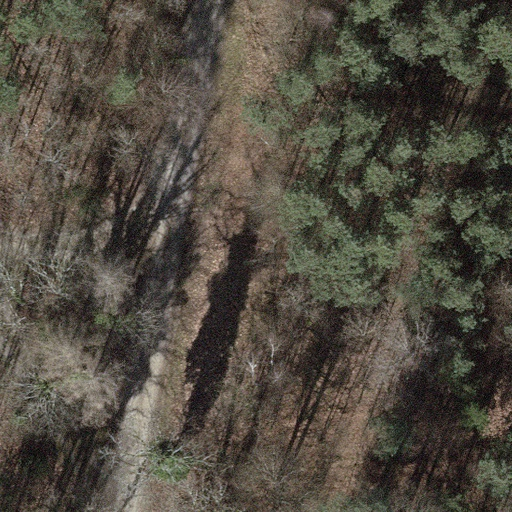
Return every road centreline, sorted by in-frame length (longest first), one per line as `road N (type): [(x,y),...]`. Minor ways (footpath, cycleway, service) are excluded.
road 1 (track): [(125,511),(208,0)]
road 2 (track): [(115,511),(0,309)]
road 3 (track): [(0,236),(24,249),(119,223),(176,185)]
